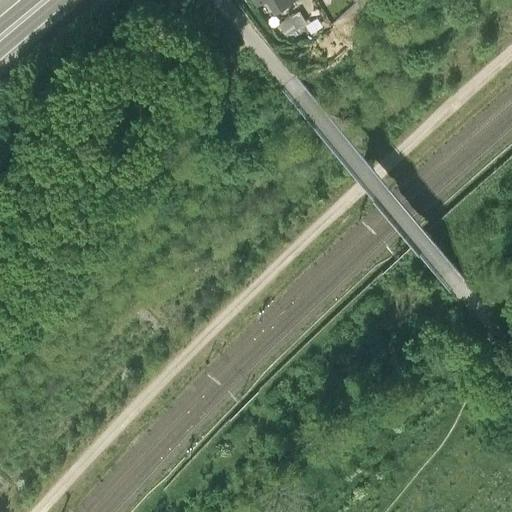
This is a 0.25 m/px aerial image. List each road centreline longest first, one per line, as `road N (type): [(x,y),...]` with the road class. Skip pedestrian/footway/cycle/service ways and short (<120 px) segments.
road 1 (track): [(511,62),(233,313),(45,511)]
road 2 (track): [(219,0),(456,287)]
